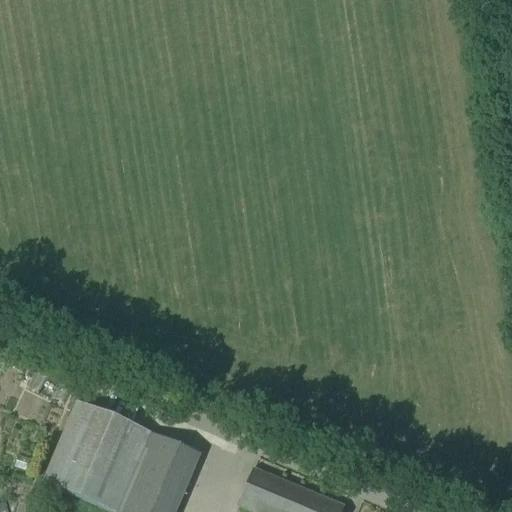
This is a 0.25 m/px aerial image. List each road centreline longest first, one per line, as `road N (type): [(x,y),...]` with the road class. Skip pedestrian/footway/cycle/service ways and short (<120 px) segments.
road 1 (unclassified): [(0,337),(410,511)]
road 2 (unclassified): [(511,157),(487,0)]
